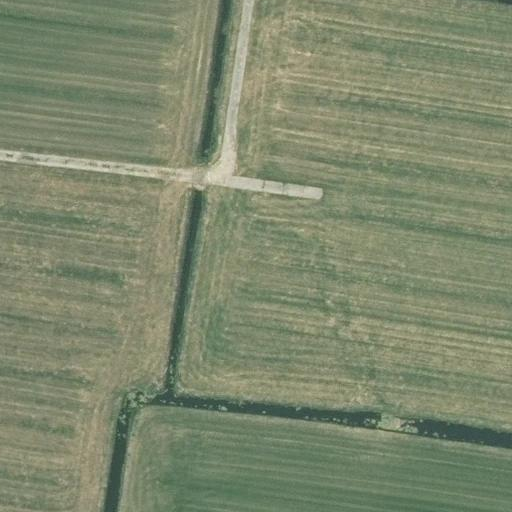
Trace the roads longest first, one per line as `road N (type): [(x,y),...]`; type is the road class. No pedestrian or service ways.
road 1 (track): [(0,154),(318,193)]
road 2 (track): [(224,181),(248,0)]
